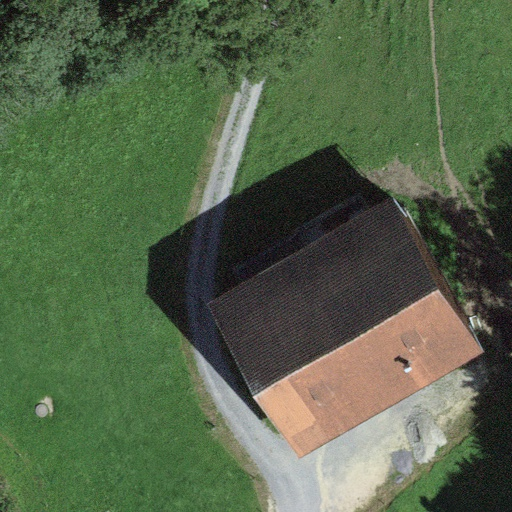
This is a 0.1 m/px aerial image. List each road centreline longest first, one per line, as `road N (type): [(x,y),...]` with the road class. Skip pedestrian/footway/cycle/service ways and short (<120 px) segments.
road 1 (track): [(279,0),(270,62),(226,192),(211,308),(221,382),(281,463),(293,511)]
road 2 (track): [(511,349),(371,451),(311,511)]
